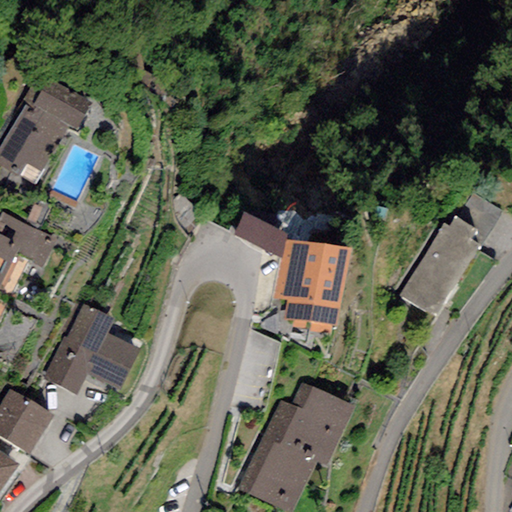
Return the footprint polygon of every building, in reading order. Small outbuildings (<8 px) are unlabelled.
[(26,106),(0,149),(0,168),(33,187),(69,130),(76,135),(91,109),(50,81),(47,84),(36,77),(21,101),(26,106)] [(502,213),(472,193),(454,222),(476,236),(470,246),(478,251),(502,213)] [(0,219),(0,320),(29,264),(41,270),(56,241),(3,215),(0,219)] [(288,240),(243,217),(232,237),(282,262),(286,243),(288,240)] [(476,236),(454,222),(449,231),(444,228),(399,298),(435,321),(479,252),(478,251),(470,246),(476,236)] [(351,257),(286,243),(282,262),(273,300),(287,303),(282,323),(334,335),(351,257)] [(138,354),(109,337),(114,323),(83,307),(67,337),(64,336),(41,383),(75,400),(88,378),(118,394),(138,354)] [(355,414),(300,387),(290,407),(281,402),(236,493),(274,511),(293,511),(315,468),(325,473),(355,414)] [(53,422),(11,394),(0,410),(0,442),(28,461),(53,422)] [(0,496),(18,471),(0,457),(0,496)]
